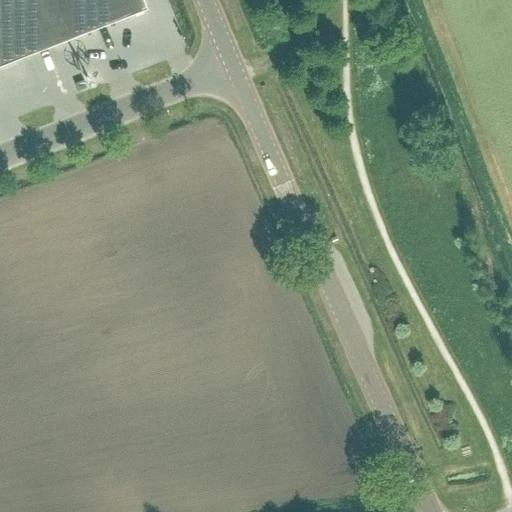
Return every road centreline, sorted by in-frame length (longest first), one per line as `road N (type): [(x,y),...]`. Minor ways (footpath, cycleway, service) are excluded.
road 1 (tertiary): [(429,511),(232,67)]
road 2 (unclassified): [(232,67),(0,157)]
